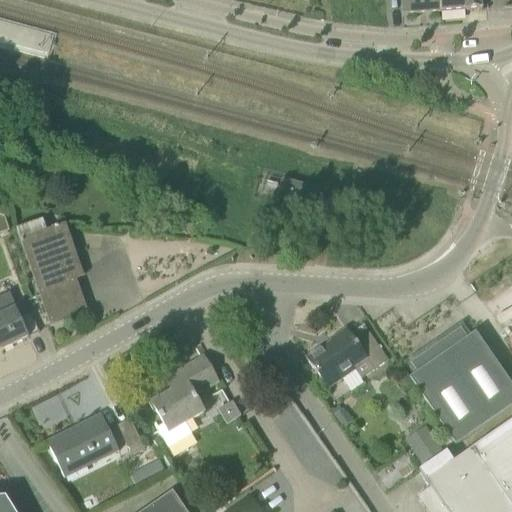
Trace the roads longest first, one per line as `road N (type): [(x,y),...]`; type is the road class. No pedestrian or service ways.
road 1 (tertiary): [(492,83),(460,62),(320,50),(108,0)]
road 2 (tertiary): [(0,396),(204,288),(272,281)]
road 3 (unknown): [(204,288),(277,462),(299,493),(339,499),(349,511)]
road 4 (unclassified): [(272,281),(270,332),(285,366),(384,511)]
road 5 (tertiary): [(272,281),(417,284),(450,264),(480,221)]
road 6 (tertiary): [(480,221),(503,145),(504,108),(492,83)]
